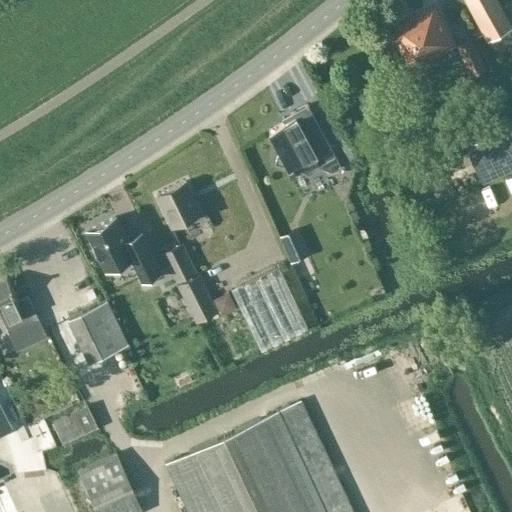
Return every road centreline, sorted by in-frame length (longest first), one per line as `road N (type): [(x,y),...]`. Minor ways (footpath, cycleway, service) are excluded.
road 1 (tertiary): [(0,236),(203,110),(344,0)]
road 2 (unknown): [(9,231),(119,443)]
